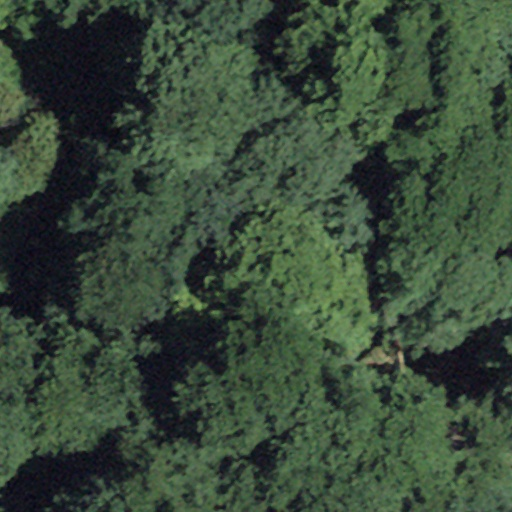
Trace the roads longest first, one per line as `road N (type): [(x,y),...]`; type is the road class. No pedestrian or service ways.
road 1 (track): [(0,16),(16,111),(17,441),(0,502)]
road 2 (track): [(120,0),(16,111)]
